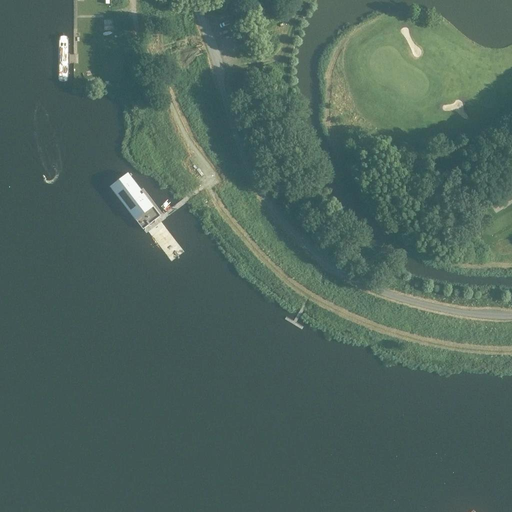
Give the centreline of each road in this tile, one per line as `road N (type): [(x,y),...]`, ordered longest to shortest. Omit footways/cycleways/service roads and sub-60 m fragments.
road 1 (unknown): [(511,352),(397,336),(315,300),(258,253),(203,185),(141,37),(144,0)]
road 2 (unclassified): [(511,316),(385,294),(341,273),(299,239),(246,166),(193,0)]
